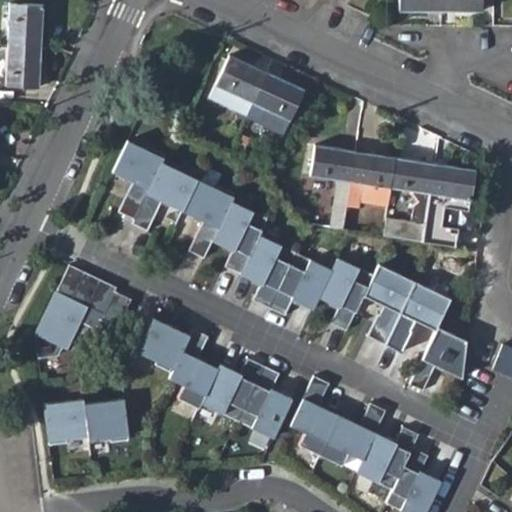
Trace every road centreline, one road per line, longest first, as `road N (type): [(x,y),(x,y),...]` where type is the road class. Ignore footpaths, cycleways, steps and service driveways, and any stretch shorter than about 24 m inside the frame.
road 1 (residential): [(464,511),(465,469),(455,437),(432,415),(29,223)]
road 2 (residential): [(511,144),(215,0)]
road 3 (residential): [(314,511),(282,494),(258,492),(201,508),(155,499),(23,511)]
road 4 (residential): [(29,223),(135,0)]
